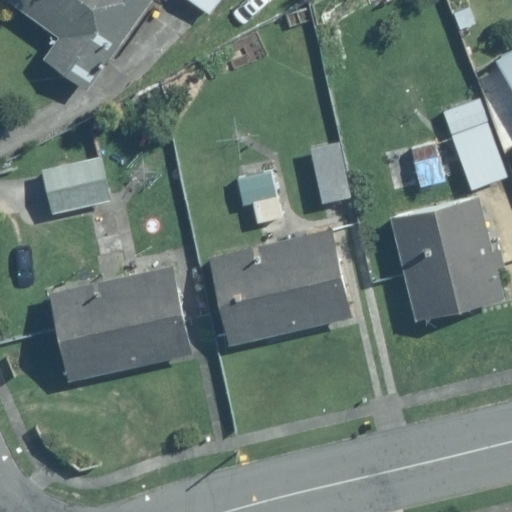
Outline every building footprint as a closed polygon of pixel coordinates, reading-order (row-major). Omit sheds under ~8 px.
[(15,0),(56,28),(41,50),(88,81),(143,0),(15,0)] [(196,0),(211,11),(218,0),(196,0)] [(511,42),(493,53),(511,85),(511,42)] [(488,112),(471,118),(474,128),(455,134),(473,185),(488,180),(493,198),(496,206),(511,200),(511,197),(504,174),(509,172),(488,112)] [(345,140),(312,144),(319,196),(352,192),(345,140)] [(443,141),(389,154),(397,186),(450,173),(443,141)] [(103,153),(44,162),(51,208),(110,199),(103,153)] [(236,200),(239,222),(285,215),(277,162),(239,167),(244,199),(236,200)] [(480,191),(390,210),(414,319),(503,299),(480,191)] [(130,201),(88,212),(100,259),(142,249),(130,201)] [(355,313),(335,224),(215,251),(235,340),(355,313)] [(193,345),(175,260),(54,286),(72,372),(193,345)]
